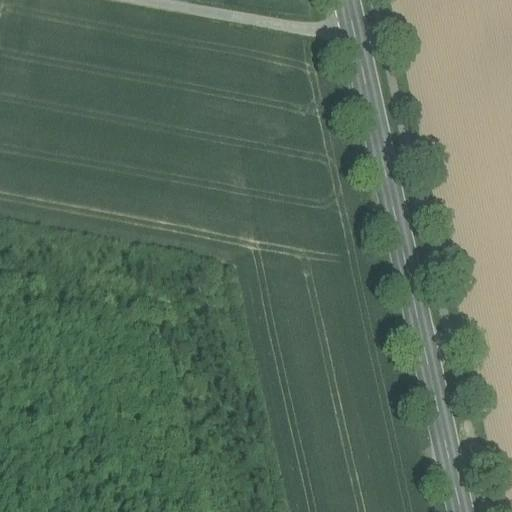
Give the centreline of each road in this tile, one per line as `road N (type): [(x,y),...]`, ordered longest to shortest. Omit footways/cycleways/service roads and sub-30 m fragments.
road 1 (secondary): [(460,511),(348,0)]
road 2 (track): [(355,30),(314,32),(132,0)]
